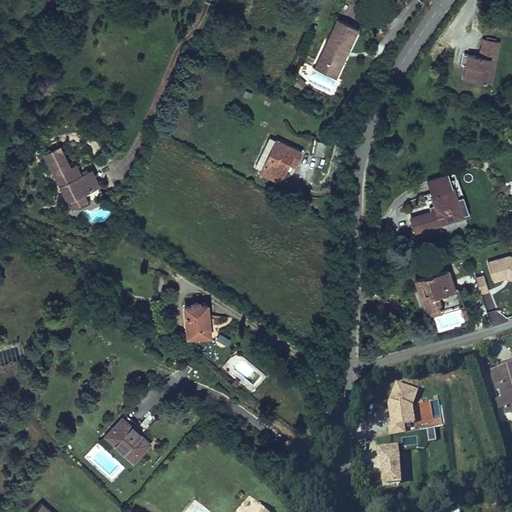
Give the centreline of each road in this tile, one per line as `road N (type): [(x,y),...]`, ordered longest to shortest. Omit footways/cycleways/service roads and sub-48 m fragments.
road 1 (tertiary): [(442,0),(375,108),(359,154),(349,366)]
road 2 (residential): [(349,366),(511,322)]
road 3 (tertiary): [(349,366),(340,511)]
